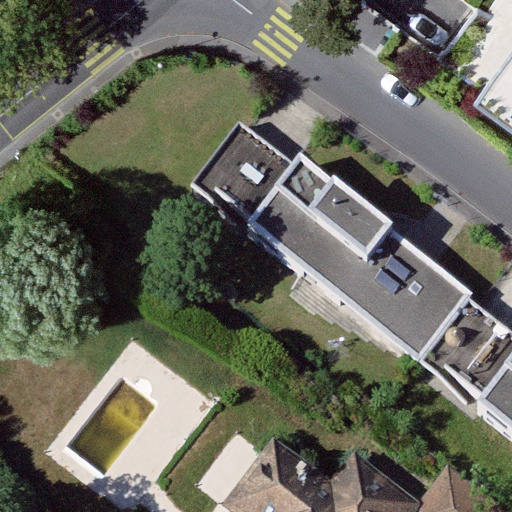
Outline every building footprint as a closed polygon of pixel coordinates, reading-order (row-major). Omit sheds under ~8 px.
[(511,6),(468,62),(511,97),(511,6)] [(257,229),(298,176),(241,130),(201,184),(257,229)] [(473,303),(302,171),(298,176),(257,229),(249,238),(342,310),(347,305),(397,344),(409,327),(438,349),(470,307),(473,303)] [(511,372),(511,339),(470,307),(438,349),(429,362),(487,406),(511,372)] [(511,372),(487,406),(480,416),(511,440),(511,372)] [(402,511),(359,478),(334,507),(278,464),(239,511),(402,511)] [(494,511),(450,479),(424,511),(494,511)]
